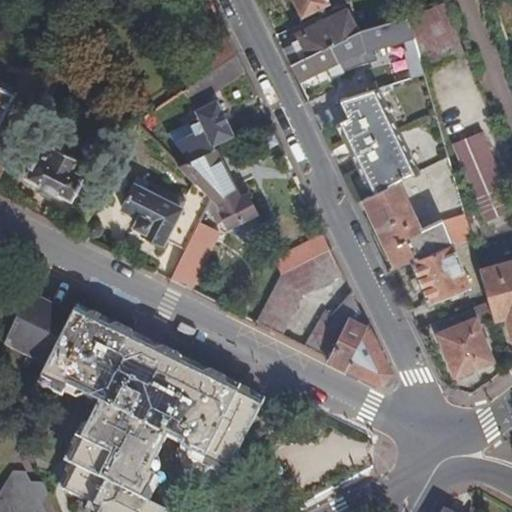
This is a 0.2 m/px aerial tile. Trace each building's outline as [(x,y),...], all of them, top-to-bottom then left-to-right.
[(331,4),(328,0),(292,0),(303,18),(331,4)] [(445,6),(409,15),(416,39),(418,47),(425,70),(460,55),(445,6)] [(299,38),(282,47),(291,64),(360,32),(347,7),(297,32),(299,38)] [(409,15),(361,31),(368,51),(369,53),(416,39),(409,15)] [(360,32),(291,64),(300,83),(334,65),(368,51),(361,31),(360,32)] [(192,82),(236,51),(227,32),(179,64),(192,82)] [(62,48),(31,109),(42,115),(81,42),(75,40),(62,48)] [(425,70),(418,47),(407,49),(413,74),(425,70)] [(192,82),(182,90),(192,104),(244,69),(236,51),(192,82)] [(415,172),(374,87),(340,99),(344,107),(348,116),(339,119),(374,191),(401,178),(415,172)] [(0,124),(14,96),(0,89),(0,124)] [(186,164),(215,150),(212,146),(236,134),(218,99),(194,111),(199,122),(192,126),(195,134),(176,144),(186,164)] [(348,116),(344,107),(335,110),(339,119),(348,116)] [(335,110),(317,118),(322,127),(339,119),(335,110)] [(176,144),(195,134),(192,126),(189,120),(169,130),(176,144)] [(268,146),(280,141),(274,130),(264,136),(268,146)] [(455,143),(487,220),(511,209),(511,199),(484,132),(455,143)] [(75,159),(54,149),(49,160),(35,152),(23,177),(71,200),(82,176),(70,169),(75,159)] [(172,280),(196,291),(192,277),(213,233),(257,212),(248,194),(238,198),(215,150),(186,164),(181,167),(196,183),(212,200),(185,252),(172,280)] [(424,227),(401,178),(374,191),(364,195),(398,264),(410,260),(452,242),(441,219),(424,227)] [(167,243),(184,206),(135,183),(123,208),(139,215),(135,227),(143,231),(146,235),(167,243)] [(212,200),(196,183),(184,206),(167,243),(185,252),(212,200)] [(472,233),(465,211),(441,219),(452,242),(472,233)] [(310,238),(324,230),(319,222),(305,228),(310,238)] [(283,271),(333,248),(324,230),(310,238),(275,258),(283,271)] [(471,281),(452,242),(410,260),(429,300),(471,281)] [(305,295),(346,274),(333,248),(283,271),(256,321),(284,335),(305,295)] [(511,258),(482,267),(490,295),(493,310),(497,320),(507,315),(511,330),(511,258)] [(30,298),(42,273),(26,265),(10,298),(1,294),(0,296),(0,335),(9,340),(30,298)] [(392,369),(351,287),(331,311),(323,309),(305,346),(384,384),(392,369)] [(493,310),(490,295),(440,316),(446,328),(440,331),(460,371),(494,356),(478,317),(493,310)] [(9,340),(5,346),(46,366),(48,367),(73,317),(47,305),(45,309),(35,305),(37,301),(30,298),(9,340)] [(47,305),(37,301),(35,305),(45,309),(47,305)] [(48,367),(46,366),(38,383),(65,396),(69,386),(97,329),(73,317),(48,367)] [(102,321),(97,329),(69,386),(101,403),(84,438),(79,435),(74,444),(77,453),(68,471),(71,479),(65,490),(105,510),(103,511),(163,511),(153,507),(157,500),(153,492),(157,485),(160,479),(152,476),(169,439),(184,446),(181,456),(186,470),(223,488),(242,449),(265,402),(163,351),(155,354),(144,348),(143,350),(135,346),(132,335),(102,321)] [(19,477),(0,506),(0,511),(47,511),(31,478),(19,477)]
